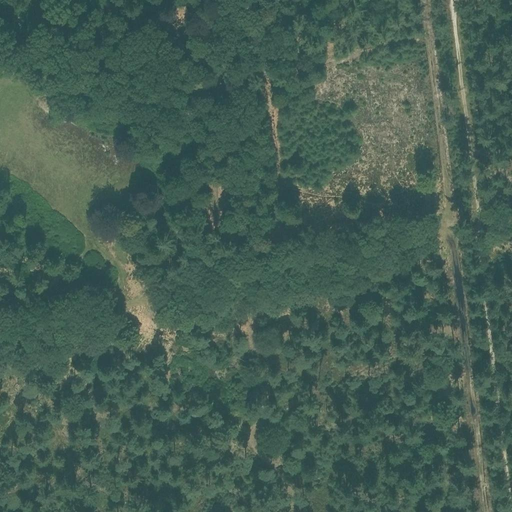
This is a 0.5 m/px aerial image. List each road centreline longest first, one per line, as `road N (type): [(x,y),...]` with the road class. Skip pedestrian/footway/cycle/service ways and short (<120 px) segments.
road 1 (track): [(0,331),(440,224)]
road 2 (track): [(474,511),(440,224)]
road 3 (track): [(469,217),(511,487)]
road 4 (track): [(469,217),(444,0)]
